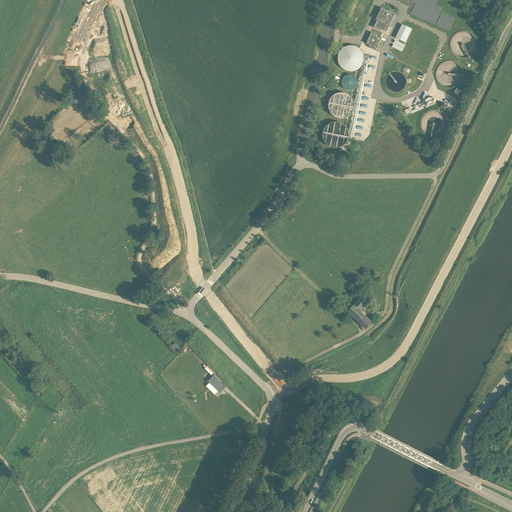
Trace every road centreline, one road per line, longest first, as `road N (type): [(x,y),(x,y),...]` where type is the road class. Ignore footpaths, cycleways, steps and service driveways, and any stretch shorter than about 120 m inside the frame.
road 1 (track): [(88,0),(84,79),(150,173),(153,222),(138,261),(186,311)]
road 2 (unclassified): [(301,165),(342,176),(437,173),(511,23)]
road 3 (unclassified): [(43,511),(78,475),(121,454),(266,425)]
road 4 (unclassified): [(358,427),(352,419),(341,423),(291,494),(270,495),(265,478),(279,417),(270,394)]
road 5 (unclassified): [(183,315),(301,165)]
road 6 (unclassified): [(0,276),(183,315)]
road 7 (unclassified): [(301,165),(335,0)]
road 8 (track): [(253,232),(363,332)]
road 9 (unclassified): [(460,478),(469,429),(511,373)]
